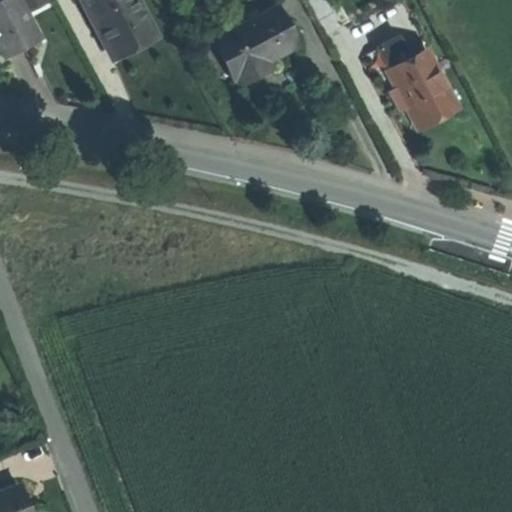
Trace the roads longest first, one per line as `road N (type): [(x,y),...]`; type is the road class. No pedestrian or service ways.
road 1 (secondary): [(0,120),(234,168),(511,244)]
road 2 (residential): [(0,272),(91,511)]
